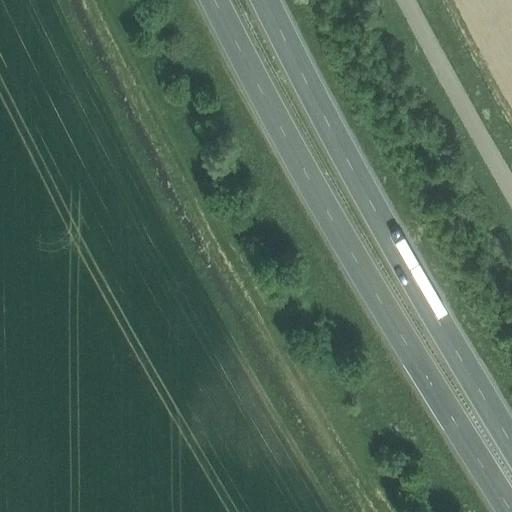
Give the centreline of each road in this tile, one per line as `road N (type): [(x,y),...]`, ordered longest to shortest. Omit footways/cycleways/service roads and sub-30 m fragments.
road 1 (trunk): [(221,0),(286,135),(511,509)]
road 2 (trunk): [(511,453),(428,323),(254,0)]
road 3 (unclassified): [(511,193),(404,0)]
